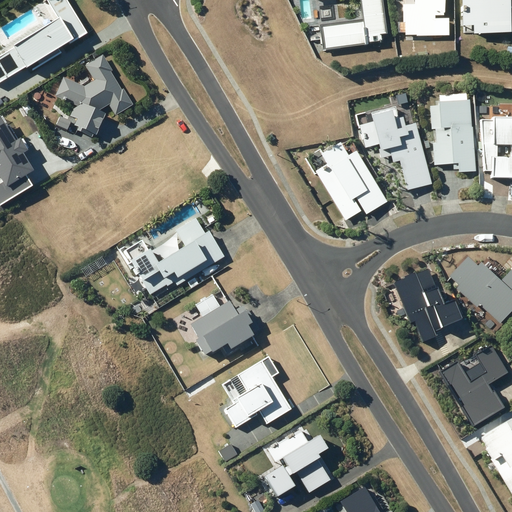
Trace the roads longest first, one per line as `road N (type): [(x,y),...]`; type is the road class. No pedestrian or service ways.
road 1 (residential): [(142,0),(321,287)]
road 2 (residential): [(321,287),(457,511)]
road 3 (residential): [(511,224),(418,232),(321,287)]
